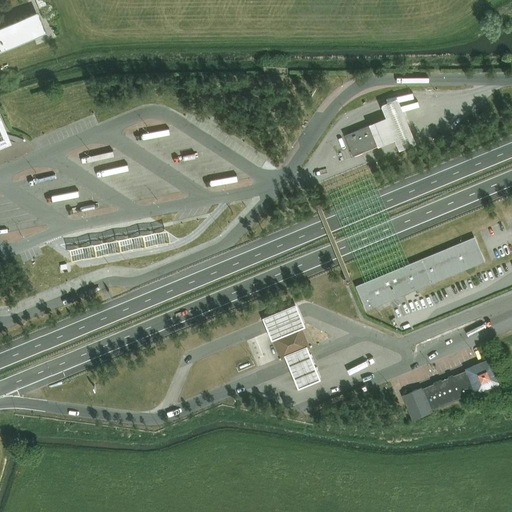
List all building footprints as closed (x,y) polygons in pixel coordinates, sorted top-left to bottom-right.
[(35,0),(39,8),(46,5),(43,0),(35,0)] [(0,50),(42,33),(33,12),(0,26),(0,50)] [(415,139),(398,97),(381,104),(387,117),(372,124),(381,145),(396,138),(399,148),(401,148),(415,143),(415,139)] [(372,124),(346,135),(354,156),(381,145),(372,124)] [(152,143),(177,139),(176,133),(171,133),(170,127),(136,133),(137,139),(151,136),(152,143)] [(365,281),(411,262),(372,169),(326,188),(365,281)] [(217,176),(218,182),(240,178),(239,173),(217,176)] [(100,213),(99,205),(113,204),(113,200),(84,203),(86,215),(100,213)] [(365,281),(356,285),(367,310),(485,260),(475,236),(411,262),(365,281)] [(297,303),(264,317),(273,338),(273,337),(302,326),(305,325),(297,303)] [(302,326),(273,337),(282,359),(310,347),(302,326)] [(307,346),(287,354),(301,386),(321,378),(307,346)] [(495,358),(403,395),(413,419),(504,382),(495,358)]
